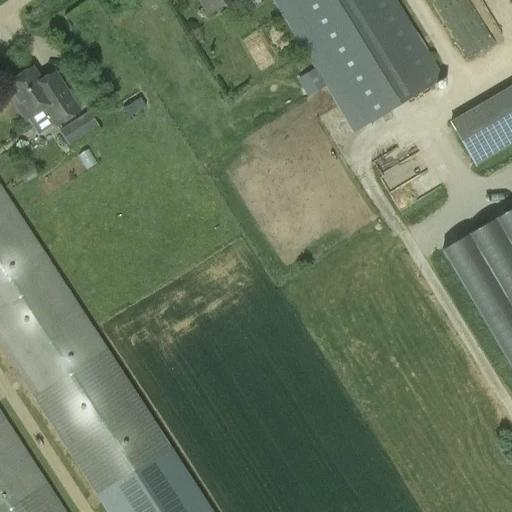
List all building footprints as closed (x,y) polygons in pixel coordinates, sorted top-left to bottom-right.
[(197,0),(207,16),(234,0),(271,0),(315,70),(309,73),(318,89),(323,86),(353,134),(445,79),(396,0),(197,0)] [(78,112),(54,74),(40,83),(32,70),(7,86),(18,103),(15,105),(25,121),(44,109),(55,127),(78,112)] [(468,164),(511,144),(511,87),(446,117),(468,164)] [(66,144),(98,130),(90,113),(58,128),(66,144)] [(213,511),(108,353),(0,186),(0,349),(33,401),(107,511),(213,511)] [(511,209),(441,252),(511,370),(511,209)] [(65,511),(48,487),(0,411),(0,511),(65,511)]
